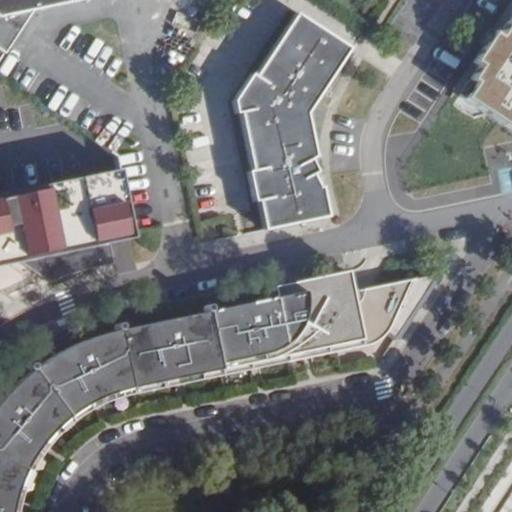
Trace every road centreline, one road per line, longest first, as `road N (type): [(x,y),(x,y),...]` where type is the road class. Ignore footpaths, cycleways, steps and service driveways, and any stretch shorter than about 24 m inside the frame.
road 1 (residential): [(0,334),(67,303),(168,274),(383,230)]
road 2 (residential): [(383,230),(374,172),(379,125),(457,0)]
road 3 (secondary): [(511,326),(393,511)]
road 4 (secondary): [(427,511),(511,384)]
road 5 (residential): [(383,230),(511,202)]
